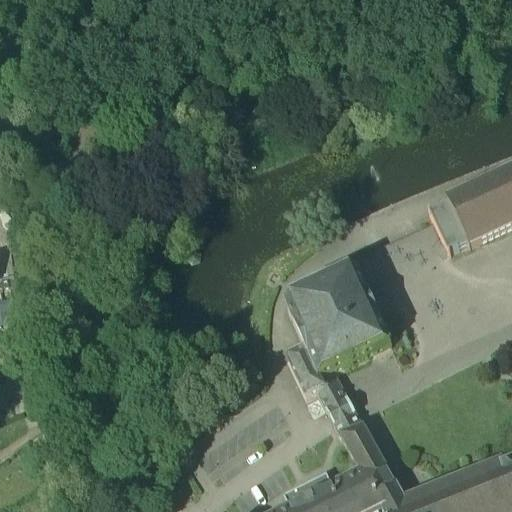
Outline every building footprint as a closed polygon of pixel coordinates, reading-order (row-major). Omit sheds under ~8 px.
[(511,178),(448,209),(450,212),(432,221),(431,219),(429,220),(449,263),(451,263),(450,261),(468,252),(470,255),(511,235),(511,178)] [(198,250),(184,255),(189,268),(202,263),(198,250)] [(333,288),(333,290),(286,313),(306,357),(320,388),(325,386),(334,381),(392,353),(358,280),(350,282),(342,286),(340,284),(338,283),(336,284),(334,285),(333,288)] [(320,388),(306,357),(287,365),(307,406),(318,401),(330,395),(325,386),(320,388)] [(334,381),(325,386),(330,395),(318,401),(327,418),(348,407),(334,381)] [(352,413),(348,407),(327,418),(330,423),(342,445),(343,444),(356,468),(362,478),(380,511),(393,511),(405,506),(405,505),(364,434),(363,435),(352,413)] [(452,487),(438,493),(437,492),(435,493),(435,494),(421,499),(418,500),(418,501),(406,505),(405,505),(405,506),(393,511),(511,511),(511,469),(504,473),(503,469),(502,467),(500,468),(488,473),(485,474),(471,480),(471,479),(468,480),(468,481),(454,486),(452,487)] [(356,468),(352,470),(350,475),(354,482),(362,478),(356,468)] [(293,511),(380,511),(362,478),(354,482),(333,492),(293,511)] [(299,494),(284,501),(288,511),(293,511),(333,492),(327,480),(299,494)]
